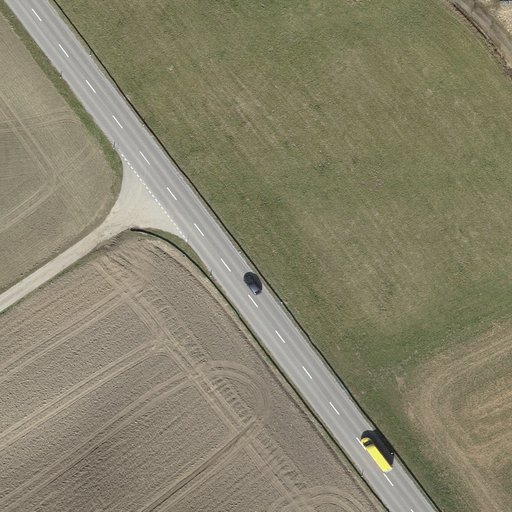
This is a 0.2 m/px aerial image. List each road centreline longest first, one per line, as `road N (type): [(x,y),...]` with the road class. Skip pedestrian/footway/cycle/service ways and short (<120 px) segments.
road 1 (tertiary): [(26,0),(414,511)]
road 2 (track): [(170,190),(0,305)]
